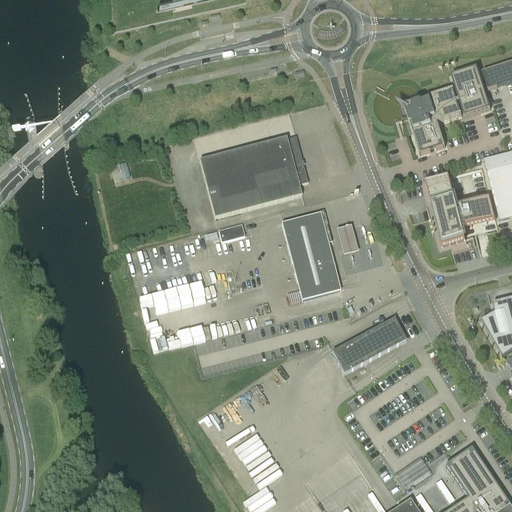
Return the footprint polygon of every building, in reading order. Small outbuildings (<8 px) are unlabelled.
[(169,0),(171,10),(215,0),(169,0)] [(511,64),(482,74),(488,93),(511,85),(511,64)] [(402,107),(403,108),(406,117),(410,115),(411,120),(412,123),(409,124),(412,135),(419,158),(420,157),(444,149),(444,150),(445,149),(437,125),(461,117),(461,116),(461,117),(453,92),(421,102),(420,102),(421,104),(413,106),(412,105),(404,107),(402,106),(402,107)] [(59,113),(58,115),(63,148),(64,149),(66,150),(68,149),(69,147),(63,114),(62,113),(60,112),(59,113)] [(25,118),(24,120),(34,174),(35,176),(36,177),(39,178),(41,177),(42,175),(42,173),(34,119),(33,117),(31,116),(28,116),(26,117),(25,118)] [(199,163),(215,221),(301,198),(299,188),(308,185),(296,139),(287,141),(286,140),(199,163)] [(389,159),(397,157),(394,143),(386,145),(389,159)] [(511,220),(511,168),(487,175),(499,224),(511,220)] [(490,202),(457,210),(449,179),(425,185),(431,208),(441,249),(465,243),(465,240),(463,232),(496,224),(490,202)] [(320,216),(281,226),(302,303),(340,293),(336,275),(333,264),(328,245),(329,236),(325,235),(320,216)] [(244,239),(241,228),(218,234),(221,245),(244,239)] [(350,230),(335,234),(342,261),(357,257),(350,230)] [(406,343),(394,321),(336,352),(332,355),(336,362),(344,377),(406,343)] [(511,327),(491,342),(503,360),(511,353),(511,327)] [(196,348),(203,377),(266,363),(264,355),(257,356),(252,333),(231,337),(232,345),(238,344),(241,357),(219,363),(217,354),(214,344),(196,348)] [(511,511),(471,451),(470,452),(451,465),(445,468),(448,472),(467,501),(451,511),(415,511),(410,503),(395,511),(511,511)]
